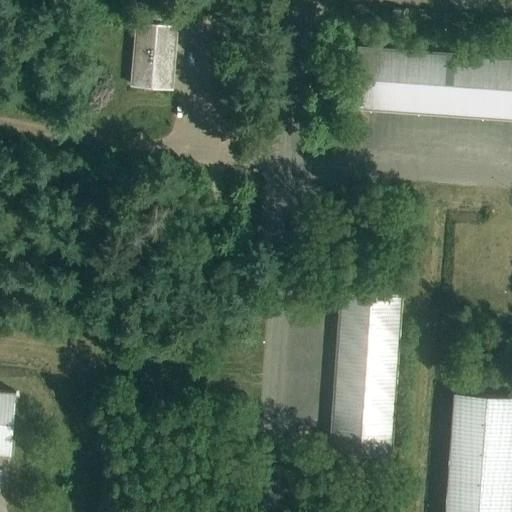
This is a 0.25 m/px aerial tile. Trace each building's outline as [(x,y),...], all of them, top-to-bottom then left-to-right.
[(176,25),(137,22),(131,85),(171,88),(176,25)] [(354,107),(511,117),(511,58),(358,47),(354,107)] [(331,439),(331,447),(331,451),(343,452),(390,455),(400,294),(341,290),(341,295),(341,298),(341,303),(336,365),(331,439)] [(10,390),(0,388),(0,451),(5,452),(10,390)] [(445,511),(511,511),(511,396),(454,393),(445,511)]
